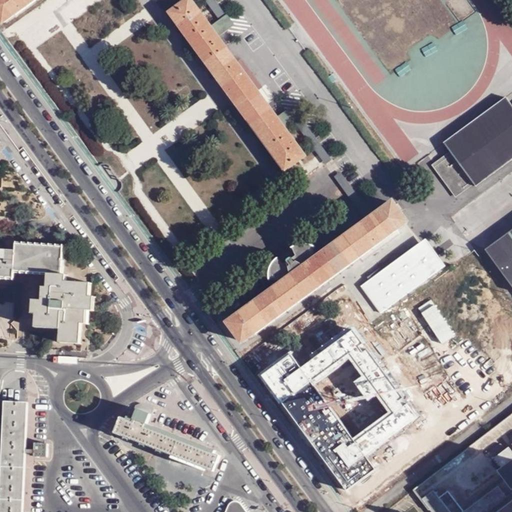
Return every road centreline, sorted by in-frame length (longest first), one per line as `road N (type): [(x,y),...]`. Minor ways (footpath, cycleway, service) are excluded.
road 1 (unknown): [(197,308),(365,161),(360,141),(249,0)]
road 2 (secondary): [(187,321),(0,65)]
road 3 (residential): [(0,129),(118,291),(129,323),(113,355),(86,368)]
road 4 (secondary): [(0,99),(161,317)]
road 5 (secondary): [(327,511),(201,342)]
road 6 (secondary): [(191,356),(304,511)]
road 7 (residential): [(168,371),(243,475)]
